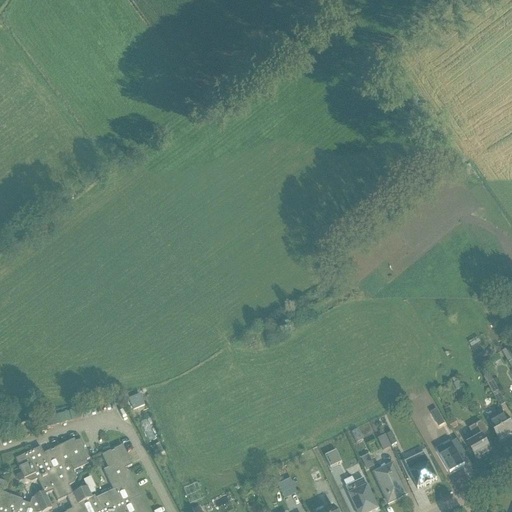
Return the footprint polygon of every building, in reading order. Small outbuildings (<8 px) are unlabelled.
[(468,383),(461,384),(463,395),(470,394),(468,383)] [(430,393),(421,398),(424,403),(433,399),(430,393)] [(78,410),(41,419),(44,429),(80,419),(78,410)] [(500,442),(511,435),(511,427),(506,417),(491,425),(500,442)] [(151,511),(128,463),(133,460),(124,441),(106,450),(113,465),(104,469),(114,490),(98,498),(92,486),(77,493),(71,480),(78,476),(73,466),(90,458),(78,433),(61,442),(64,447),(49,455),(43,442),(17,455),(27,476),(39,470),(50,492),(30,501),(3,493),(6,482),(0,480),(0,511),(151,511)] [(384,440),(389,451),(397,448),(392,436),(384,440)] [(477,462),(495,453),(486,436),(468,445),(477,462)] [(419,490),(438,481),(424,451),(410,457),(416,471),(411,474),(419,490)] [(387,505),(407,496),(392,463),(372,473),(387,505)] [(322,493),(333,490),(329,471),(318,474),(322,493)] [(355,511),(373,511),(377,510),(362,480),(344,488),(355,511)]
